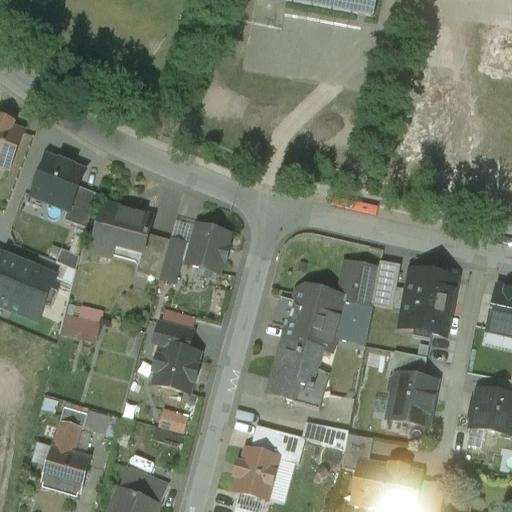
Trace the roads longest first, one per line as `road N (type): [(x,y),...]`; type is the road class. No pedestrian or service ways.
road 1 (residential): [(275,206),(192,511)]
road 2 (residential): [(0,64),(67,118),(166,167),(275,206)]
road 3 (residential): [(275,206),(511,260)]
